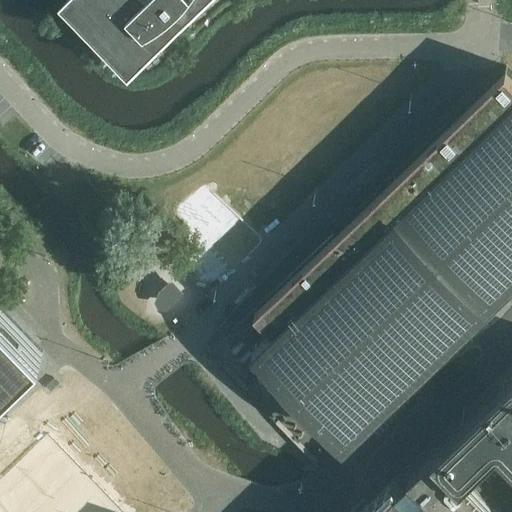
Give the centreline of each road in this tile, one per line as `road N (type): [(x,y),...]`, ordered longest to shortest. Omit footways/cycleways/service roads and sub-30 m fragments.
road 1 (residential): [(113,383),(184,341),(460,69),(474,41),(511,40)]
road 2 (residential): [(342,502),(484,371),(511,328)]
road 3 (residential): [(342,502),(203,486)]
road 4 (residential): [(203,486),(113,383)]
road 5 (residential): [(59,349),(39,273),(0,243)]
